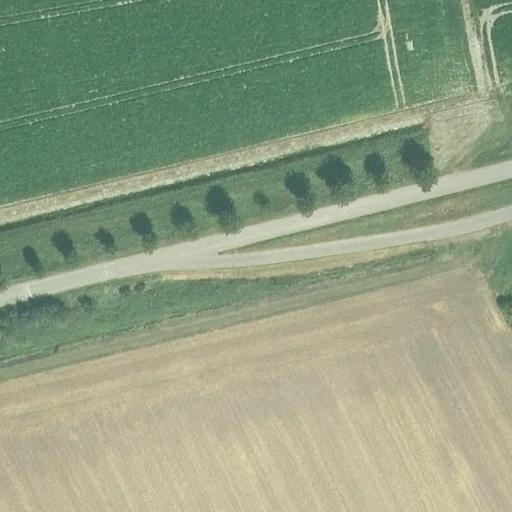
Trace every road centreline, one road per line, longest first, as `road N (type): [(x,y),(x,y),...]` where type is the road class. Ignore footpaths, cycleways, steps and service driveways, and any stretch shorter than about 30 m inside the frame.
road 1 (tertiary): [(171,250),(511,165)]
road 2 (unclassified): [(171,250),(208,261),(254,258),(388,242),(511,213)]
road 3 (tertiary): [(0,296),(171,250)]
